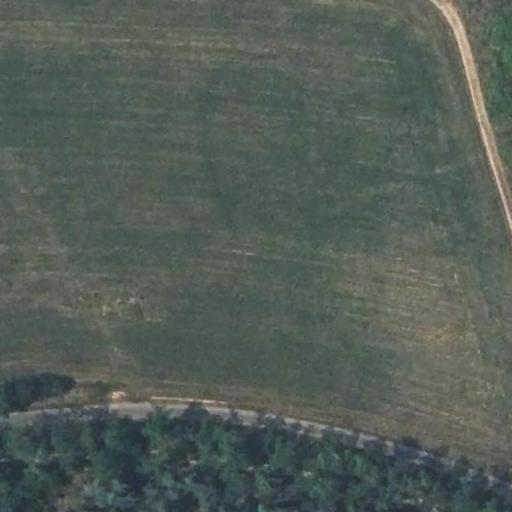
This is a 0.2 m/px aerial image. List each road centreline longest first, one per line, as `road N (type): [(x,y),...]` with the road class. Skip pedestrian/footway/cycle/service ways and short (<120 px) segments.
road 1 (unclassified): [(511,491),(411,448),(144,408),(0,421)]
road 2 (track): [(511,229),(462,42),(431,0)]
